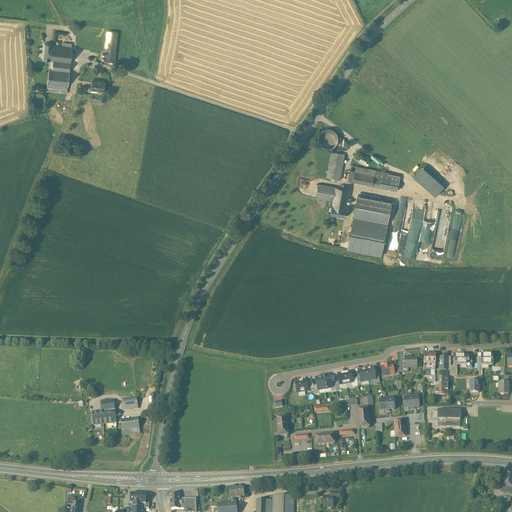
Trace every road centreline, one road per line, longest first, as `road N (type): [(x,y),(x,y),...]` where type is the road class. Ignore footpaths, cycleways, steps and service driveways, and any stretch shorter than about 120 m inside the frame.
road 1 (tertiary): [(410,0),(361,51),(201,297),(172,376),(156,480)]
road 2 (secondary): [(511,461),(454,458),(156,480)]
road 3 (residential): [(279,384),(393,348),(511,344)]
road 4 (secondary): [(156,480),(0,468)]
